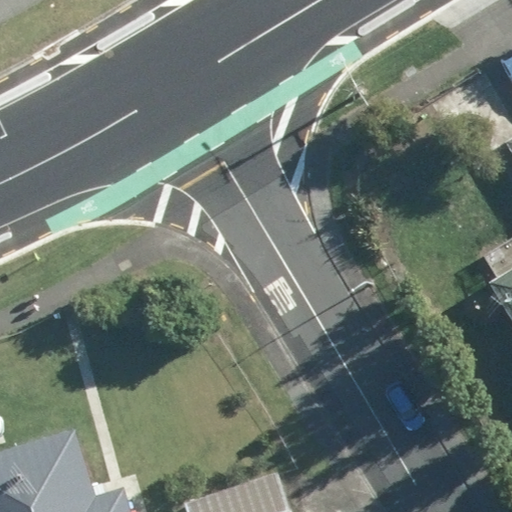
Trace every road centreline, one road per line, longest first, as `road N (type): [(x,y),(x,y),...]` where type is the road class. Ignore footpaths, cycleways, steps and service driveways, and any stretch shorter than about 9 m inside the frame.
road 1 (residential): [(169,78),(431,511)]
road 2 (secondary): [(169,78),(0,173)]
road 3 (secondary): [(298,0),(169,78)]
